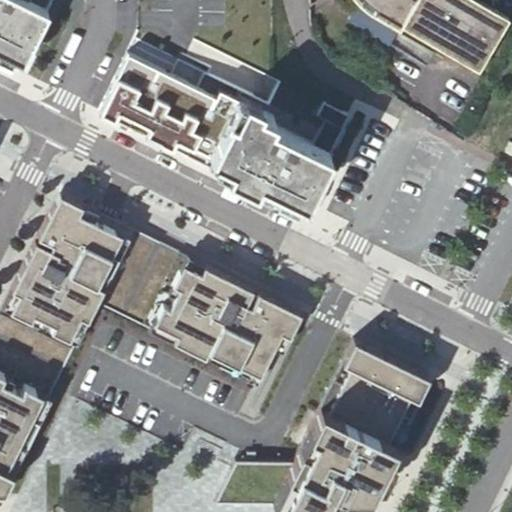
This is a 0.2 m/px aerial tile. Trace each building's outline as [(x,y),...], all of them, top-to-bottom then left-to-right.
[(0,0),(0,59),(10,65),(13,58),(20,45),(27,48),(46,9),(28,0),(0,0)] [(365,0),(373,6),(376,8),(373,12),(400,28),(402,24),(477,69),(507,18),(476,0),(365,0)] [(13,58),(20,62),(27,48),(20,45),(13,58)] [(218,85),(214,92),(126,49),(101,100),(116,107),(112,115),(299,208),(340,124),(323,116),(311,140),(270,119),(273,113),(218,85)] [(323,116),(340,124),(347,110),(322,98),(315,112),(323,116)] [(101,100),(97,108),(112,115),(116,107),(101,100)] [(80,201),(56,189),(12,283),(19,286),(8,308),(30,319),(33,312),(53,322),(50,328),(69,337),(82,310),(89,314),(95,301),(115,259),(108,255),(120,231),(91,216),(77,209),(80,201)] [(95,208),(80,201),(77,209),(91,216),(95,208)] [(184,252),(95,208),(91,216),(120,231),(127,234),(115,259),(95,301),(147,327),(151,319),(160,301),(166,304),(172,293),(166,290),(170,281),(181,259),(184,252)] [(120,231),(108,255),(115,259),(127,234),(120,231)] [(184,252),(181,259),(203,270),(206,263),(184,252)] [(298,309),(206,263),(203,270),(181,259),(170,281),(176,284),(172,293),(166,304),(160,301),(151,319),(178,333),(174,340),(228,367),(232,360),(257,372),(272,342),(275,338),(282,342),(298,309)] [(170,281),(166,290),(172,293),(176,284),(170,281)] [(19,286),(12,283),(1,305),(8,308),(19,286)] [(1,305),(0,306),(0,370),(4,372),(13,377),(10,383),(21,388),(24,382),(43,391),(50,394),(76,341),(69,337),(50,328),(53,322),(42,317),(39,323),(30,319),(8,308),(1,305)] [(82,310),(69,337),(76,341),(89,314),(82,310)] [(30,319),(39,323),(42,317),(33,312),(30,319)] [(147,327),(174,340),(178,333),(151,319),(147,327)] [(427,372),(351,335),(289,457),(231,457),(211,497),(314,499),(362,500),(427,372)] [(232,360),(228,367),(254,379),(257,372),(232,360)] [(0,497),(1,497),(37,422),(30,418),(43,391),(24,382),(21,388),(10,383),(1,379),(4,372),(0,370),(0,497)] [(13,377),(4,372),(1,379),(10,383),(13,377)] [(50,394),(43,391),(30,418),(37,422),(50,394)]
